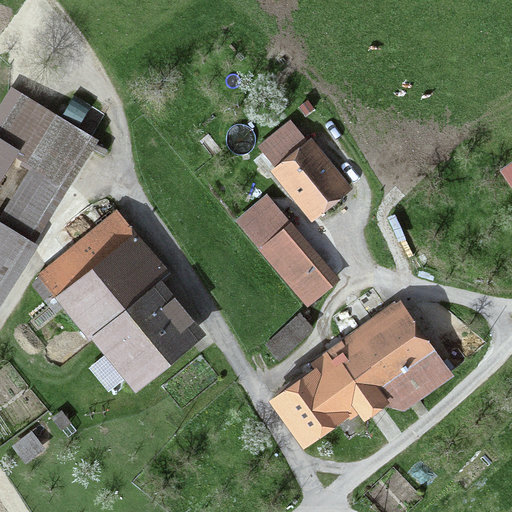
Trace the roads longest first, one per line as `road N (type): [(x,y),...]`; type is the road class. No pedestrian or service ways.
road 1 (track): [(511,354),(322,506)]
road 2 (track): [(41,0),(113,102)]
